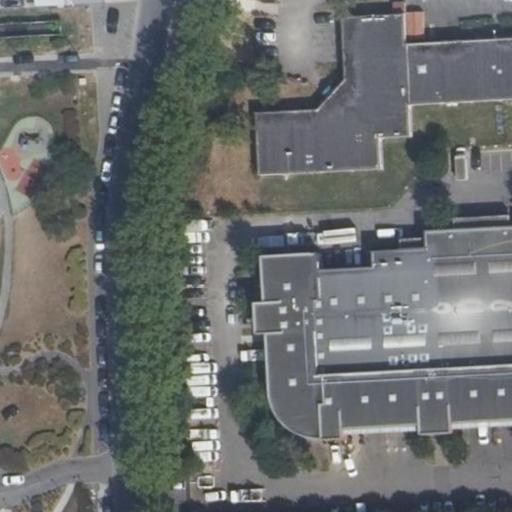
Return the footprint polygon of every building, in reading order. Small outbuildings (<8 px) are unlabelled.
[(462,98),(497,96),(511,94),(511,35),(478,37),(407,41),(405,10),(401,10),(368,12),(343,14),(346,75),(320,105),(257,108),(261,171),(329,167),(363,165),(381,164),(380,133),(411,131),(410,101),(462,98)] [(456,211),(457,223),(511,220),(511,213),(508,214),(508,209),(456,211)] [(394,314),(399,426),(422,425),(455,423),(465,422),(464,413),(511,411),(511,220),(457,223),(430,224),(429,233),(430,243),(403,244),(390,244),(394,314)] [(403,233),(403,244),(430,243),(429,233),(403,233)] [(375,427),(399,426),(394,314),(390,244),(374,245),(375,262),(323,264),(322,249),(290,250),(266,263),(268,299),(270,331),(272,376),(275,377),(276,394),(278,405),(288,419),(309,429),(324,430),(343,429),(358,428),(357,420),(375,419),(375,427)] [(270,331),(268,299),(259,300),(261,332),(270,331)] [(465,422),(511,419),(511,411),(464,413),(465,422)] [(358,428),(375,427),(375,419),(357,420),(358,428)] [(455,423),(422,425),(422,435),(455,433),(455,423)] [(344,438),(343,429),(324,430),(324,439),(344,438)]
